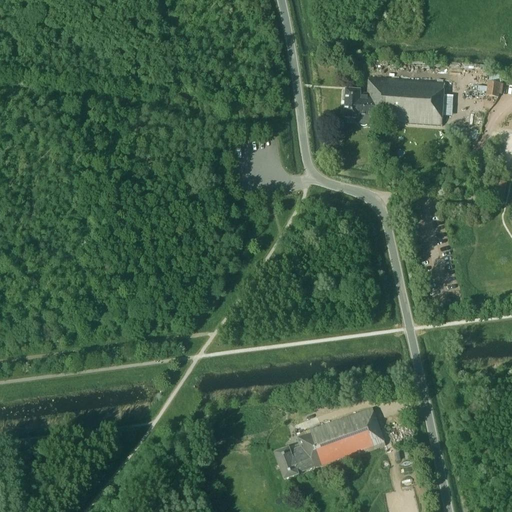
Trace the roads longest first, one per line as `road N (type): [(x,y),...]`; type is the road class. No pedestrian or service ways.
road 1 (tertiary): [(445,511),(382,211),(371,197),(312,176),(280,0)]
road 2 (track): [(377,202),(475,199),(483,141)]
